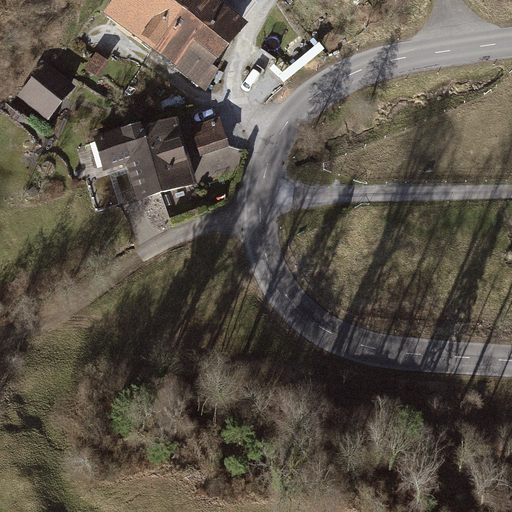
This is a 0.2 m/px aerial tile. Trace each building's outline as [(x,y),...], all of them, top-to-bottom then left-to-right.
[(117,0),(105,17),(206,93),(220,74),(216,71),(249,27),(212,0),(117,0)] [(100,56),(87,72),(98,81),(111,65),(100,56)] [(48,68),(18,101),(49,128),(78,94),(48,68)] [(219,120),(191,129),(201,161),(228,153),(219,120)] [(179,123),(80,150),(89,181),(130,170),(139,205),(197,189),(179,123)]
